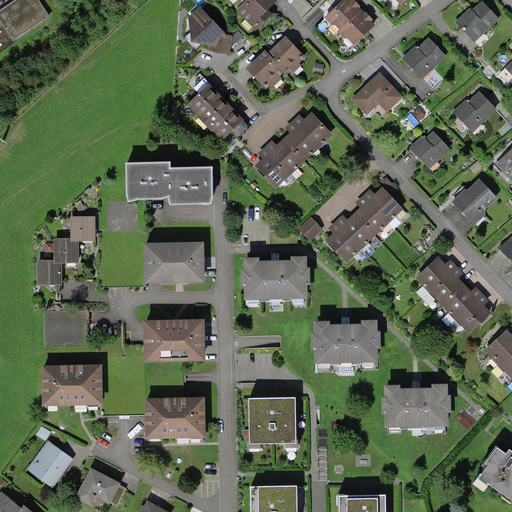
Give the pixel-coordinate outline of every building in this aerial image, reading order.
[(38,0),(15,0),(0,10),(0,18),(14,39),(49,16),(38,0)] [(235,0),(242,6),(237,11),(253,28),(276,5),(270,0),(235,0)] [(355,0),(342,0),(325,18),(354,47),(378,23),(355,0)] [(391,0),(400,9),(410,0),(391,0)] [(481,3),(458,24),(475,43),(499,22),(481,3)] [(227,36),(203,14),(190,22),(193,45),(215,49),(227,36)] [(269,47),(247,66),(266,87),(286,69),(289,72),(305,57),(289,38),(273,52),(269,47)] [(429,40),(405,62),(421,79),(445,57),(429,40)] [(379,76),(352,101),(367,118),(380,106),(386,114),(401,100),(379,76)] [(213,87),(190,107),(224,145),(246,125),(213,87)] [(477,93),(453,115),(472,135),(496,113),(477,93)] [(312,117),(259,168),(280,189),(332,137),(312,117)] [(429,131),(409,150),(430,171),(450,152),(429,131)] [(511,151),(497,166),(511,182),(511,151)] [(170,160),(127,161),(128,199),(136,197),(163,197),(169,194),(172,203),(211,202),(213,197),(213,166),(170,167),(170,160)] [(480,181),(454,204),(475,227),(500,204),(480,181)] [(384,193),(329,245),(348,265),(404,213),(384,193)] [(57,261),(40,261),(41,284),(57,284),(64,284),(64,263),(82,262),(82,252),(82,240),(98,240),(98,226),(98,216),(74,216),(74,238),(57,238),(57,261)] [(313,222),(300,233),(309,243),(322,231),(313,222)] [(511,243),(503,252),(511,262),(511,243)] [(205,247),(146,249),(147,287),(206,286),(205,247)] [(275,257),(243,258),(245,301),(309,298),(307,255),(275,257)] [(440,261),(418,281),(472,338),(494,318),(440,261)] [(346,320),(313,321),(314,364),(378,361),(376,319),(346,320)] [(208,324),(147,325),(148,365),(208,364),(208,324)] [(511,336),(508,332),(486,353),(511,380),(511,336)] [(104,369),(48,370),(48,408),(105,407),(104,369)] [(416,387),(383,387),(384,429),(449,429),(449,386),(416,387)] [(208,399),(149,400),(150,442),(209,441),(208,399)] [(299,401),(252,402),(253,448),(300,447),(299,401)] [(511,451),(510,453),(499,443),(485,460),(488,463),(474,480),(484,489),(489,483),(511,501),(511,499),(511,451)] [(48,446),(28,473),(53,491),(73,463),(48,446)] [(121,487),(92,472),(77,501),(94,510),(97,502),(110,509),(121,487)] [(299,511),(299,483),(251,483),(250,511),(299,511)] [(387,511),(387,493),(339,494),(339,511),(387,511)] [(19,511),(21,509),(2,494),(0,496),(0,511),(19,511)]
